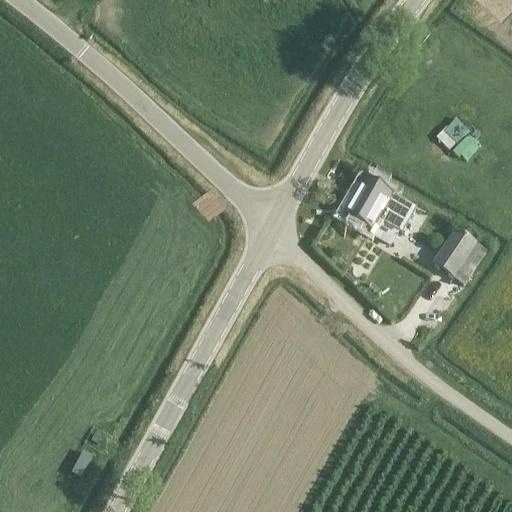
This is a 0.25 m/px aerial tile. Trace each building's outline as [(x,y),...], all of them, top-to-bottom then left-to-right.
[(433,136),(446,151),(468,132),(455,117),(433,136)] [(459,142),(449,150),(458,162),(469,154),(459,142)] [(344,219),(369,234),(378,219),(395,229),(403,216),(385,207),(386,206),(360,191),(344,219)] [(455,232),(431,268),(464,289),(487,253),(455,232)] [(83,454),(71,475),(80,480),(91,458),(83,454)]
